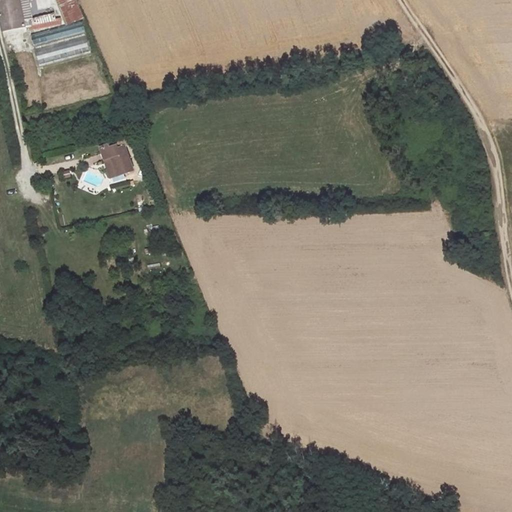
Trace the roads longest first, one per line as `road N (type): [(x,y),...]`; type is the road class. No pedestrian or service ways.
road 1 (track): [(511,286),(497,160),(481,119),(401,0)]
road 2 (residential): [(0,38),(33,198)]
